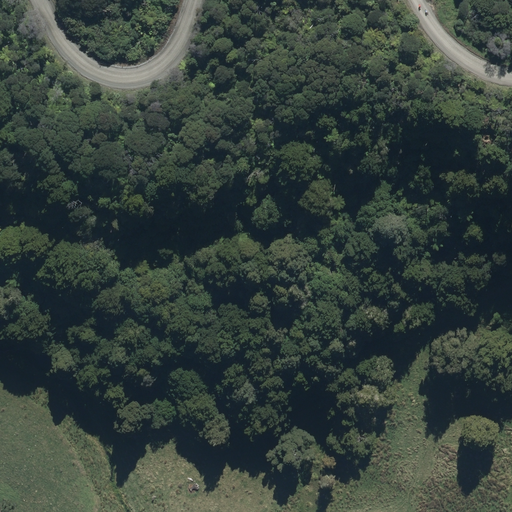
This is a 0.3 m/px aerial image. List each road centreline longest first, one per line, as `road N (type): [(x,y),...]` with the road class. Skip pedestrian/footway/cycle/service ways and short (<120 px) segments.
road 1 (unclassified): [(22,0),(65,61),(111,75),(150,51),(164,0)]
road 2 (unclassified): [(418,0),(432,31),(492,70),(511,69)]
